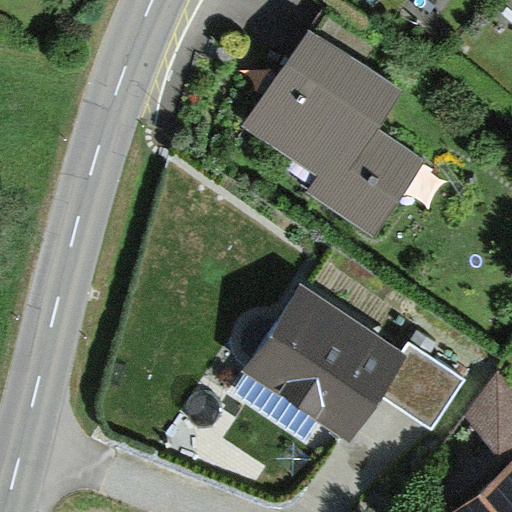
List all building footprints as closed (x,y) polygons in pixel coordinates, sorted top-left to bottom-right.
[(409,81),(309,19),(248,117),(325,165),(310,189),(376,230),(423,155),(380,128),(409,81)] [(243,356),(349,429),(382,382),(434,418),(466,372),(409,333),(405,340),(303,270),(243,356)] [(449,317),(471,331),(491,303),(470,288),(449,317)] [(465,409),(498,449),(511,436),(511,386),(499,370),(465,409)] [(511,511),(511,456),(445,511),(511,511)]
